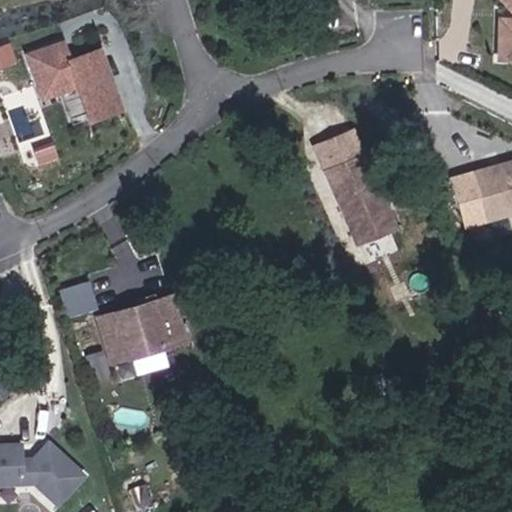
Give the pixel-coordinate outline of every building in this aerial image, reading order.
[(511,0),(491,0),(490,39),(511,40),(511,0)] [(66,35),(25,46),(39,96),(80,85),(88,117),(124,107),(106,40),(69,49),(66,35)] [(311,142),(357,244),(400,225),(354,123),(311,142)] [(511,153),(471,167),(488,220),(511,212),(511,153)] [(166,324),(153,280),(83,302),(97,345),(166,324)] [(42,484),(68,455),(34,424),(15,445),(8,446),(7,426),(0,426),(0,464),(20,463),(42,484)] [(134,483),(129,465),(115,469),(121,487),(134,483)]
